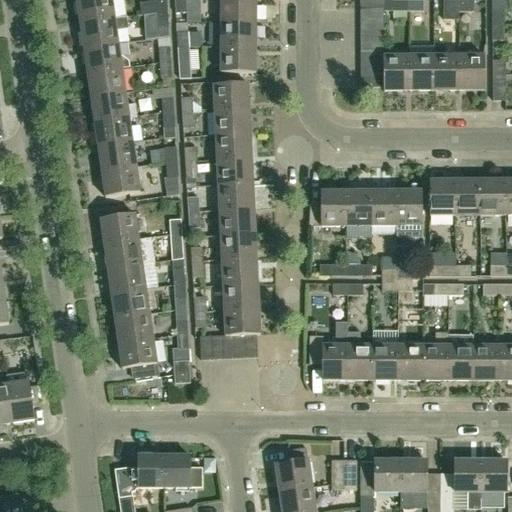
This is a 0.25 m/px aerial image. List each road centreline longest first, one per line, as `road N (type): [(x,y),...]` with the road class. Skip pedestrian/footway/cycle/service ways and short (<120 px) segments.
road 1 (residential): [(511,143),(347,147),(330,140),(308,112),(307,0)]
road 2 (residential): [(79,433),(30,152)]
road 3 (residential): [(235,429),(511,425)]
road 4 (residential): [(79,433),(235,429)]
road 5 (residential): [(30,152),(10,0)]
